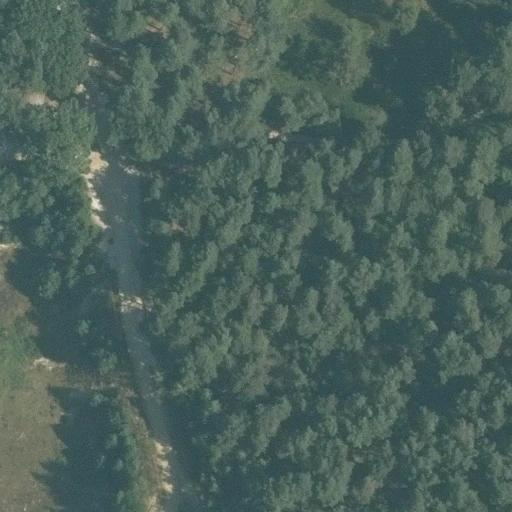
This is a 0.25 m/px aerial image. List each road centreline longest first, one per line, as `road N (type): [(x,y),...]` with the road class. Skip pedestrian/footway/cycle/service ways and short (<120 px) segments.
road 1 (track): [(168,511),(142,321),(119,251),(103,158)]
road 2 (track): [(103,158),(75,0)]
